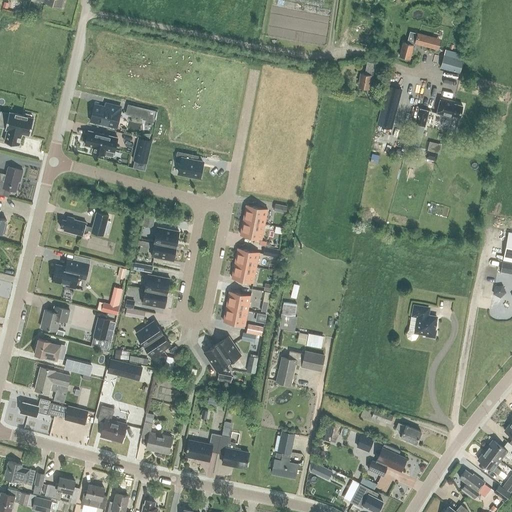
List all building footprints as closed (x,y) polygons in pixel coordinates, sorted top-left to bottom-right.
[(409,59),(412,49),(414,50),(415,43),(435,48),(438,39),(410,32),(407,43),(403,42),(400,56),(409,59)] [(460,72),(463,60),(444,55),(441,67),(460,72)] [(365,74),(361,74),(358,88),(369,89),(370,80),(372,80),(375,64),(367,62),(365,74)] [(339,70),(332,69),(331,79),(338,80),(339,70)] [(463,106),(454,104),(454,102),(441,98),(436,113),(452,117),(452,115),(459,117),(463,106)] [(92,116),(93,116),(92,120),(90,120),(90,121),(117,127),(116,126),(119,112),(121,112),(119,111),(120,107),(107,104),(106,108),(94,105),(94,106),(92,116)] [(130,104),(128,114),(149,117),(147,124),(149,124),(149,125),(149,126),(151,126),(151,124),(152,124),(156,111),(130,104)] [(414,124),(425,127),(429,110),(418,108),(414,124)] [(7,130),(4,142),(19,145),(22,133),(30,135),(34,118),(31,118),(31,115),(25,114),(24,116),(9,113),(5,129),(7,130)] [(378,124),(391,127),(394,118),(381,115),(378,124)] [(88,131),(85,145),(93,147),(92,152),(113,157),(118,138),(88,131)] [(419,148),(421,137),(413,135),(410,146),(419,148)] [(138,138),(133,160),(146,163),(151,141),(138,138)] [(154,144),(149,167),(163,170),(166,152),(161,151),(162,146),(154,144)] [(425,158),(436,161),(438,152),(427,150),(425,158)] [(176,161),(181,161),(179,172),(179,173),(187,174),(188,174),(200,176),(203,162),(197,160),(198,156),(178,151),(176,161)] [(0,172),(0,194),(8,197),(9,196),(9,195),(8,195),(10,189),(16,191),(20,177),(21,178),(23,171),(8,167),(6,174),(0,172)] [(275,204),(274,211),(286,213),(287,206),(275,204)] [(243,220),(265,224),(268,210),(246,205),(243,220)] [(96,212),(92,228),(85,226),(86,223),(74,220),(74,219),(68,217),(67,221),(63,220),(61,227),(67,229),(66,231),(82,235),(84,230),(91,232),(91,233),(103,236),(108,215),(96,212)] [(143,226),(153,228),(155,216),(145,214),(143,226)] [(262,239),(265,224),(243,220),(240,235),(262,239)] [(179,231),(157,227),(154,242),(176,246),(179,231)] [(176,246),(154,242),(152,257),(173,261),(176,246)] [(279,250),(264,247),(263,255),(277,257),(279,250)] [(238,248),(235,263),(256,267),(259,253),(238,248)] [(75,288),(78,277),(86,279),(89,264),(67,259),(65,267),(56,265),(54,273),(53,273),(51,279),(53,279),(52,281),(66,284),(66,286),(75,288)] [(141,264),(135,262),(133,269),(140,271),(141,264)] [(500,272),(511,274),(511,263),(502,262),(500,272)] [(253,282),(256,267),(235,263),(232,278),(253,282)] [(120,267),(117,277),(122,278),(124,279),(126,269),(120,267)] [(170,279),(148,274),(145,289),(167,293),(170,279)] [(494,284),(494,293),(504,294),(504,285),(494,284)] [(114,285),(110,302),(99,300),(97,309),(117,313),(123,287),(114,285)] [(167,293),(145,289),(142,304),(164,308),(167,293)] [(229,292),(226,306),(248,311),(251,296),(229,292)] [(437,317),(427,316),(429,308),(414,305),(412,316),(417,316),(415,333),(426,335),(426,336),(435,338),(436,330),(434,330),(437,317)] [(56,331),(60,318),(67,320),(69,310),(55,306),(54,312),(45,310),(41,327),(56,331)] [(245,325),(248,311),(226,306),(223,321),(245,325)] [(296,317),(281,314),(279,329),(294,331),(296,317)] [(94,337),(92,345),(109,349),(111,341),(105,339),(110,320),(98,317),(93,336),(94,337)] [(154,321),(136,333),(144,345),(162,333),(154,321)] [(260,327),(248,324),(246,333),(258,335),(260,327)] [(243,332),(241,340),(254,343),(256,335),(243,332)] [(162,333),(144,345),(153,358),(171,345),(162,333)] [(297,342),(307,344),(320,346),(322,336),(309,333),(308,334),(299,333),(297,342)] [(216,344),(229,363),(241,354),(229,336),(216,344)] [(56,340),(48,338),(48,341),(38,338),(34,354),(57,360),(61,344),(56,342),(56,340)] [(229,363),(216,344),(204,353),(216,371),(229,363)] [(282,357),(277,381),(290,385),(296,361),(303,362),(302,366),(321,370),(324,355),(305,351),(304,354),(290,351),(288,358),(282,357)] [(254,374),(258,355),(250,354),(247,373),(254,374)] [(66,366),(89,371),(91,363),(68,357),(66,366)] [(111,360),(108,372),(139,380),(142,367),(111,360)] [(64,403),(68,386),(70,376),(55,372),(55,371),(40,367),(35,390),(49,394),(50,389),(56,390),(54,400),(64,403)] [(110,400),(113,383),(104,381),(101,399),(110,400)] [(50,401),(40,399),(39,406),(23,402),(20,412),(36,417),(37,412),(47,415),(47,414),(50,402),(50,401)] [(50,402),(47,414),(65,419),(68,407),(50,402)] [(88,410),(68,405),(68,407),(65,419),(65,420),(85,425),(88,410)] [(98,420),(105,422),(101,436),(122,442),(126,425),(111,420),(114,409),(102,406),(98,420)] [(375,409),(371,417),(391,424),(394,416),(375,409)] [(147,413),(145,422),(152,423),(154,415),(147,413)] [(141,437),(148,439),(146,448),(168,453),(172,437),(150,432),(152,423),(145,422),(141,437)] [(416,444),(421,432),(406,425),(406,426),(398,423),(396,429),(403,432),(401,437),(416,444)] [(323,440),(329,442),(334,427),(329,425),(323,440)] [(230,442),(231,437),(230,437),(232,429),(223,427),(221,435),(218,453),(224,455),(222,463),(246,468),(249,453),(234,450),(236,443),(230,442)] [(291,453),(295,434),(282,432),(278,451),(291,453)] [(211,452),(218,453),(221,435),(212,433),(209,445),(189,440),(186,456),(209,460),(211,452)] [(362,435),(360,440),(371,445),(373,439),(362,435)] [(485,450),(500,461),(504,455),(511,460),(511,445),(507,442),(503,448),(493,440),(485,450)] [(372,461),(368,469),(383,476),(388,464),(401,470),(406,458),(398,455),(400,451),(384,444),(376,462),(372,461)] [(498,475),(501,471),(495,466),(500,461),(485,450),(478,459),(498,475)] [(272,473),(295,478),(298,464),(289,463),(290,454),(283,453),(281,461),(275,460),(272,473)] [(26,483),(32,485),(36,470),(29,469),(21,467),(22,464),(9,461),(5,478),(18,481),(26,483)] [(310,471),(328,479),(332,471),(314,463),(310,471)] [(459,478),(466,483),(462,489),(474,498),(478,492),(477,492),(485,482),(473,474),(473,475),(465,470),(459,478)] [(42,486),(45,474),(37,472),(34,484),(42,486)] [(511,490),(511,474),(503,486),(511,493),(511,490)] [(57,487),(55,487),(47,485),(44,484),(43,492),(46,493),(45,495),(61,498),(62,491),(72,493),(75,481),(60,478),(57,487)] [(348,489),(355,493),(360,484),(353,480),(348,489)] [(104,488),(89,484),(87,494),(84,493),(81,504),(99,508),(100,500),(101,500),(104,488)] [(361,507),(363,505),(376,511),(377,511),(383,501),(376,498),(378,493),(361,484),(351,502),(361,507)] [(510,494),(499,486),(494,492),(505,500),(510,494)] [(6,494),(1,492),(0,498),(0,511),(3,511),(10,511),(13,501),(19,502),(19,503),(27,505),(28,499),(30,494),(22,492),(8,488),(6,494)] [(310,488),(308,494),(328,501),(330,495),(310,488)] [(28,499),(27,505),(31,506),(32,501),(34,501),(35,497),(36,495),(30,494),(28,499)] [(116,511),(124,511),(128,497),(116,494),(112,510),(117,511),(116,511)] [(48,511),(51,501),(35,497),(34,501),(33,509),(46,511),(48,511)] [(154,507),(155,502),(145,500),(145,504),(144,504),(141,511),(157,511),(158,507),(154,507)]
